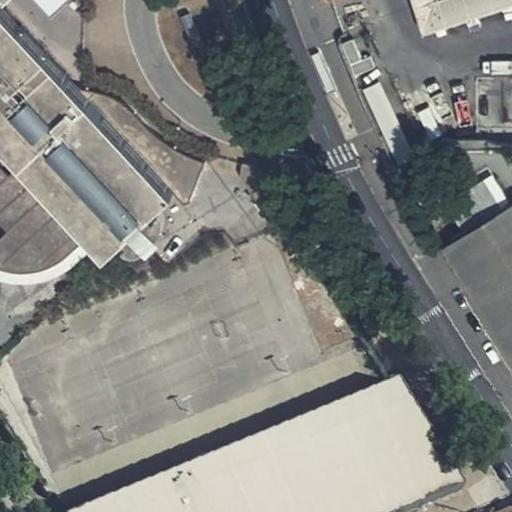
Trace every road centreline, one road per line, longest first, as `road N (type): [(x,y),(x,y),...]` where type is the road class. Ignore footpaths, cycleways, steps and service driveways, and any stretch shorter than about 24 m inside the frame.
road 1 (primary): [(448,511),(294,237),(200,0)]
road 2 (primary): [(511,460),(317,133),(265,0)]
